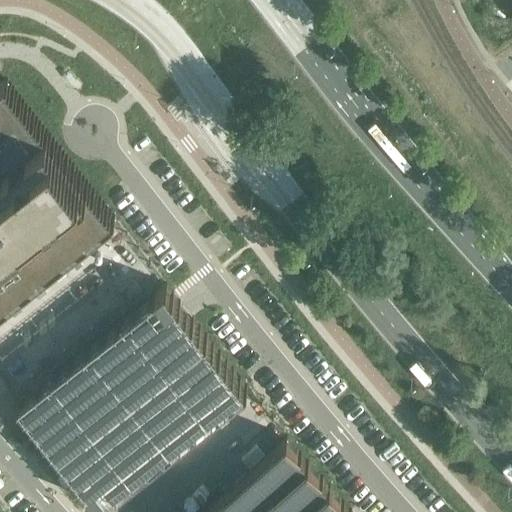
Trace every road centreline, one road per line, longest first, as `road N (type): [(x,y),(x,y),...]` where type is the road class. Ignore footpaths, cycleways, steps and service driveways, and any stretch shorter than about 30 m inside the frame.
road 1 (secondary): [(126,0),(187,64),(351,278),(511,465)]
road 2 (secondary): [(511,286),(277,0)]
